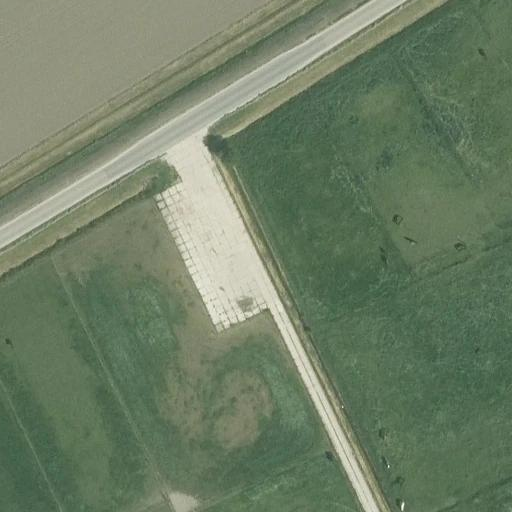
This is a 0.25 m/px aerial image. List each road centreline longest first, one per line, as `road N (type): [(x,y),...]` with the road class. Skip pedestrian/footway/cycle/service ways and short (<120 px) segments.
road 1 (unclassified): [(0,224),(381,0)]
road 2 (unknown): [(192,112),(376,511)]
